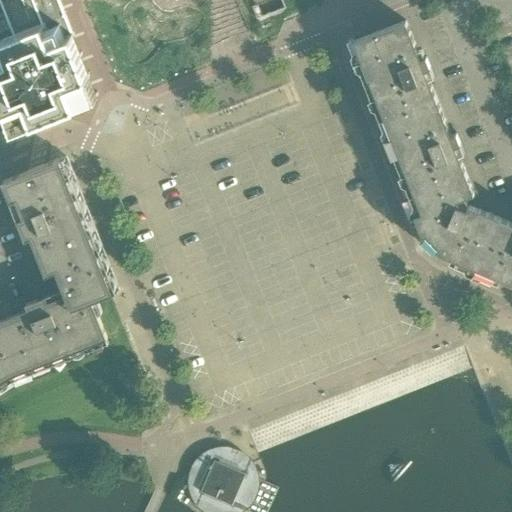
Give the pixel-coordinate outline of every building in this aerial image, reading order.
[(0,0),(0,90),(15,127),(98,94),(64,9),(60,0),(0,0)] [(384,118),(436,98),(425,70),(431,68),(426,56),(420,58),(405,20),(353,41),(384,118)] [(384,118),(414,196),(467,175),(455,146),(461,144),(456,132),(451,134),(436,98),(384,118)] [(56,271),(98,254),(60,158),(2,180),(25,239),(31,237),(46,275),(56,271)] [(475,268),(498,216),(468,204),(466,209),(460,206),(457,200),(474,193),(467,175),(414,196),(421,212),(414,215),(421,235),(426,247),(475,268)] [(511,222),(498,216),(475,268),(511,284),(511,222)] [(0,355),(11,376),(107,338),(92,301),(114,292),(98,254),(56,271),(63,289),(0,313),(0,355)] [(0,383),(11,376),(0,355),(0,383)] [(251,478),(250,474),(246,473),(250,463),(247,461),(244,459),(241,457),(238,455),(234,454),(230,454),(227,453),(223,453),(219,454),(216,455),(214,459),(205,455),(202,457),(200,460),(198,464),(197,467),(196,471),(195,474),(195,478),(195,482),(195,485),(196,489),(200,491),(196,500),(199,503),(203,505),(206,507),(209,508),(211,509),(213,509),(217,510),(221,510),(224,510),(229,509),(230,508),(232,504),(241,508),(244,506),(246,503),(248,499),(249,496),(250,493),(251,489),(251,485),(251,482),(251,478)]
